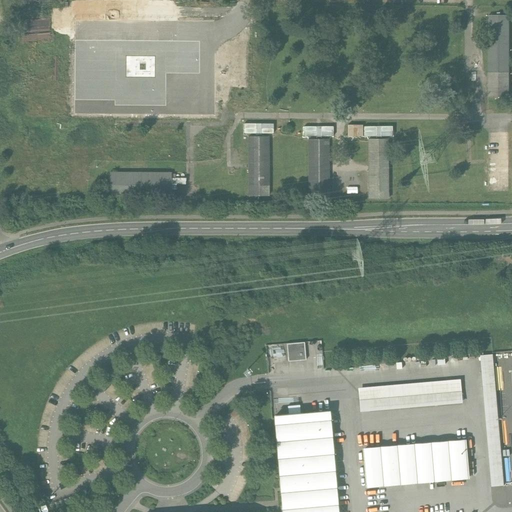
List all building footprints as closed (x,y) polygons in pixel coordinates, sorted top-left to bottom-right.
[(488,97),(508,98),(510,17),(489,17),(488,97)] [(242,122),(242,134),(270,134),(271,122),(242,122)] [(393,124),(355,124),(355,137),(393,137),(393,124)] [(302,125),(302,136),(330,137),(330,125),(302,125)] [(248,196),(268,196),(268,138),(248,138),(248,196)] [(369,199),(389,199),(389,140),(369,140),(369,199)] [(309,200),(329,200),(329,141),(309,141),(309,200)] [(168,193),(167,172),(106,172),(106,193),(168,193)] [(306,344),(288,347),(290,365),(308,362),(306,344)] [(495,356),(483,357),(494,488),(507,487),(495,356)] [(463,382),(361,391),(363,414),(465,405),(463,382)] [(347,511),(339,411),(279,416),(287,511),(347,511)] [(470,441),(366,450),(370,489),(473,480),(470,441)]
